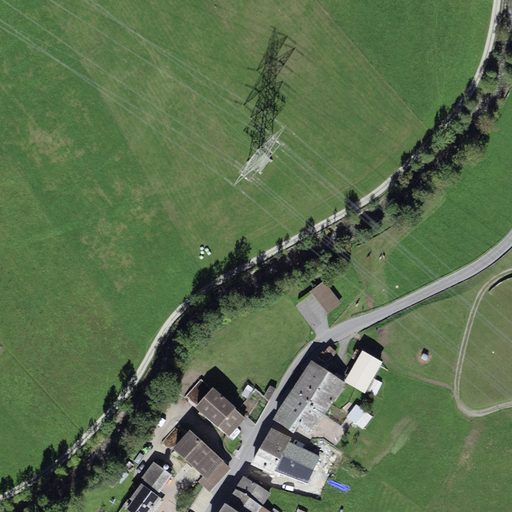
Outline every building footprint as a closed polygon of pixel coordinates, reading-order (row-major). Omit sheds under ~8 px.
[(342,303),(324,281),(310,292),(328,314),(342,303)] [(363,350),(344,381),(365,393),(383,362),(363,350)] [(346,383),(311,360),(292,390),(326,412),(346,383)] [(184,398),(195,408),(212,389),(201,379),(184,398)] [(236,407),(213,387),(212,389),(195,408),(230,437),(246,418),(235,408),(236,407)] [(312,435),(326,412),(292,390),(277,412),(273,418),(293,433),(298,426),(312,435)] [(373,417),(356,404),(347,416),(363,429),(373,417)] [(272,427),(251,464),(273,474),(275,471),(290,442),(292,438),(272,427)] [(224,461),(190,429),(173,448),(204,476),(207,479),(224,462),(224,461)] [(319,456),(290,442),(275,471),(308,484),(319,456)] [(172,475),(154,462),(142,478),(144,480),(141,484),(157,495),(160,491),(172,475)] [(224,462),(207,479),(204,476),(199,482),(202,485),(210,492),(231,469),(224,462)] [(245,476),(236,489),(263,506),(271,493),(261,486),(254,482),(245,476)] [(157,495),(141,484),(130,498),(133,500),(127,509),(131,511),(157,511),(165,501),(157,495)] [(258,511),(263,506),(236,489),(227,504),(238,511),(258,511)] [(238,511),(225,503),(218,511),(238,511)]
